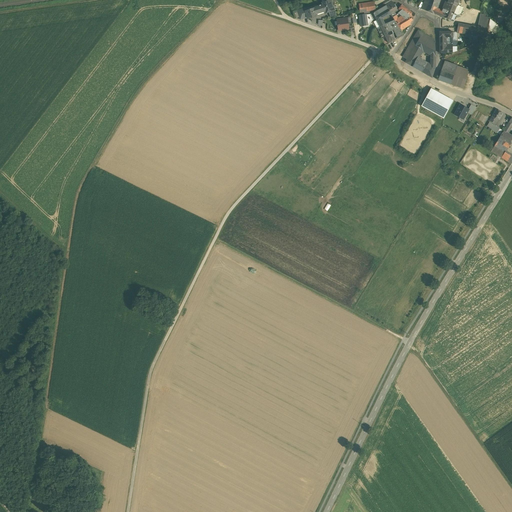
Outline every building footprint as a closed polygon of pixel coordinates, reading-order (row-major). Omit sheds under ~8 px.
[(424,0),(421,9),(437,15),(439,10),(436,9),(439,0),(424,0)] [(329,3),(328,1),(321,3),(322,5),(314,8),(317,15),(317,16),(328,12),(335,10),(335,9),(334,10),(332,10),(330,3),(329,3)] [(374,2),(359,4),(360,13),(375,10),(374,2)] [(393,2),(386,6),(391,14),(392,12),(397,10),(393,2)] [(448,3),(446,2),(442,12),(440,16),(451,20),(452,18),(454,13),(457,6),(448,3)] [(412,13),(402,5),(399,9),(401,11),(409,16),(412,13)] [(457,6),(454,13),(456,14),(457,15),(461,14),(463,8),(457,5),(457,6)] [(386,6),(373,13),(377,21),(382,18),(391,14),(386,6)] [(305,11),(307,17),(307,19),(317,15),(314,8),(305,11)] [(304,9),(298,11),(301,19),(307,17),(305,11),(304,9)] [(411,18),(409,16),(401,11),(398,13),(401,16),(409,22),(412,20),(411,18)] [(486,15),(480,14),(479,23),(489,25),(490,19),(485,18),(486,15)] [(366,15),(359,16),(361,26),(367,25),(366,15)] [(401,16),(397,18),(395,15),(393,17),(397,24),(397,25),(398,25),(401,30),(405,28),(411,24),(409,22),(401,16)] [(346,20),(342,21),(342,19),(337,20),(339,30),(350,29),(351,29),(350,23),(347,24),(346,20)] [(478,28),(468,26),(467,34),(471,35),(486,38),(489,25),(479,23),(478,28)] [(397,24),(392,26),(398,38),(404,36),(397,25),(397,24)] [(468,26),(458,24),(457,32),(465,34),(467,34),(468,26)] [(389,27),(382,30),(383,33),(384,34),(385,37),(388,43),(396,40),(389,27)] [(408,47),(402,57),(407,60),(420,38),(435,46),(435,40),(418,31),(408,47)] [(453,32),(439,32),(439,48),(445,48),(445,44),(445,37),(447,37),(449,37),(453,37),(453,32)] [(430,55),(430,66),(426,74),(432,78),(436,67),(436,59),(435,46),(420,38),(407,60),(405,63),(412,67),(417,58),(417,59),(422,50),(430,55)] [(445,48),(439,48),(440,53),(453,52),(453,45),(449,45),(449,46),(450,48),(448,48),(445,48)] [(417,59),(417,58),(412,67),(422,72),(427,64),(417,59)] [(457,66),(444,61),(441,71),(453,76),(457,66)] [(427,64),(422,72),(426,74),(430,66),(427,64)] [(453,76),(450,85),(462,89),(468,70),(457,66),(453,76)] [(453,76),(441,71),(438,80),(450,85),(453,76)] [(453,101),(431,88),(421,106),(443,119),(453,101)] [(469,109),(460,104),(454,114),(463,119),(467,112),(469,109)] [(469,109),(467,112),(472,115),(476,107),(471,105),(469,109)] [(496,109),(489,121),(495,125),(498,120),(499,120),(503,113),(496,109)] [(511,117),(511,118),(506,127),(503,132),(506,133),(511,124),(511,117)] [(499,128),(494,125),(492,129),(491,130),(496,133),(499,128)] [(511,137),(506,133),(503,132),(499,138),(510,145),(511,142),(511,141),(511,137)] [(510,145),(499,138),(494,146),(498,148),(505,152),(505,153),(506,151),(510,145)] [(505,152),(498,148),(495,153),(501,158),(505,152)] [(511,162),(511,154),(506,151),(505,153),(505,152),(501,158),(511,164),(511,162)]
